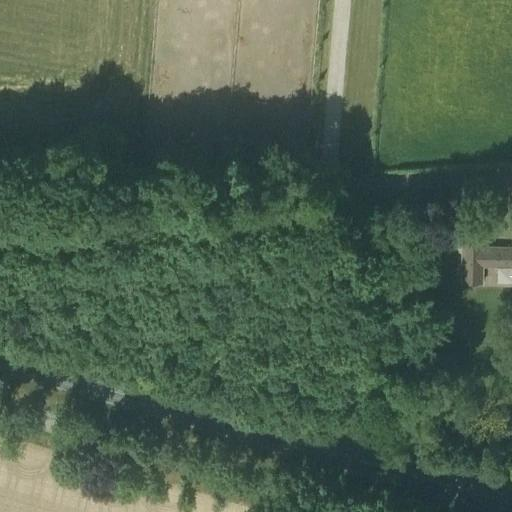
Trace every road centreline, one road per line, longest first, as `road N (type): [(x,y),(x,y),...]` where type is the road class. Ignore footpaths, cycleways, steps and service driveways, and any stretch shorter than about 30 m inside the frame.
road 1 (primary): [(511,502),(0,356)]
road 2 (unclassified): [(511,180),(0,210)]
road 3 (unclassified): [(364,511),(0,408)]
